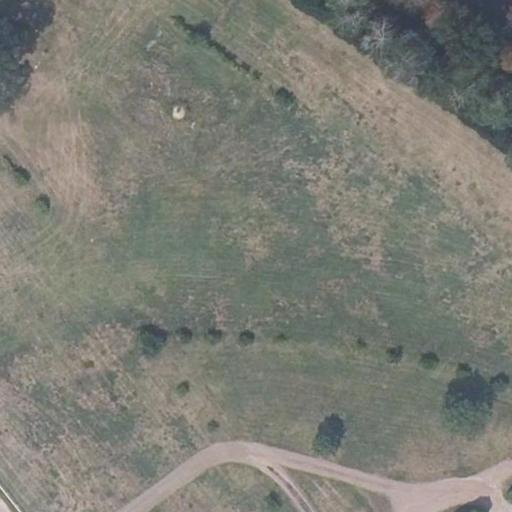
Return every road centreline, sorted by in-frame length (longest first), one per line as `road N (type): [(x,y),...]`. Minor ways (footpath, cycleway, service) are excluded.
road 1 (track): [(448,505),(235,449),(203,460),(133,511)]
road 2 (track): [(511,80),(390,0)]
